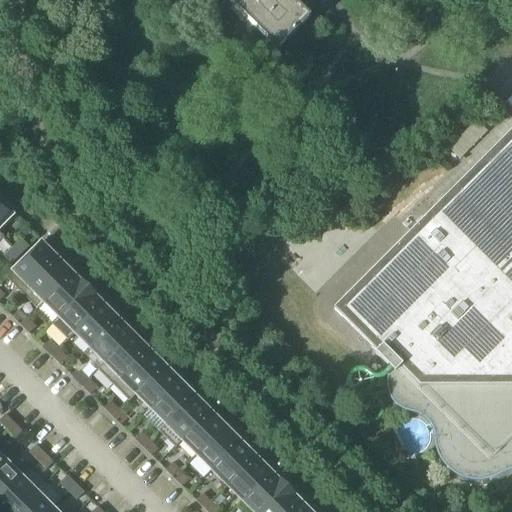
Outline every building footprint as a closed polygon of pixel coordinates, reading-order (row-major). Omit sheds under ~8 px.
[(226,0),(277,50),(309,18),(291,0),(226,0)] [(460,137),(470,148),(492,127),(481,116),(460,137)] [(511,130),(333,309),(376,352),(374,354),(390,369),(388,372),(387,375),(386,378),(385,382),(385,385),(385,388),(385,390),(387,396),(388,397),(389,400),(391,403),(392,405),(395,407),(397,409),(399,411),(402,412),(405,413),(408,414),(414,415),(417,416),(419,417),(422,419),(424,421),(426,423),(428,425),(432,434),(433,439),(433,442),(433,446),(434,450),(435,452),(436,455),(438,459),(439,462),(441,465),(444,468),(446,471),(449,473),(452,475),(455,477),(459,479),(464,481),(468,482),(472,482),(475,483),(479,483),(483,482),(486,481),(489,481),(502,494),(511,483),(511,130)] [(0,227),(12,216),(6,210),(8,208),(0,200),(0,227)] [(21,240),(12,249),(19,256),(28,247),(21,240)] [(20,294),(21,295),(56,260),(40,243),(12,272),(5,279),(20,294)] [(19,256),(12,249),(4,257),(11,264),(19,256)] [(37,311),(44,304),(43,303),(71,275),(56,260),(21,295),(37,311)] [(48,308),(57,318),(58,318),(88,288),(80,280),(78,281),(75,278),(71,275),(43,303),(44,304),(48,308)] [(67,341),(74,335),(73,334),(102,305),(95,299),(97,297),(88,288),(58,318),(57,318),(51,325),(67,341)] [(74,335),(89,349),(117,321),(116,320),(107,310),(102,305),(73,334),(74,335)] [(11,318),(20,326),(27,320),(18,311),(11,318)] [(27,320),(20,326),(28,335),(35,328),(27,320)] [(89,349),(103,364),(104,364),(132,336),(117,321),(89,349)] [(112,386),(148,351),(132,336),(104,364),(103,364),(96,370),(112,386)] [(42,349),(50,357),(57,350),(49,342),(42,349)] [(57,350),(50,357),(59,365),(66,358),(57,350)] [(128,402),(135,396),(134,395),(163,366),(148,351),(112,386),(128,402)] [(135,396),(150,410),(178,382),(163,366),(134,395),(135,396)] [(72,379),(81,388),(88,381),(79,372),(72,379)] [(88,381),(81,388),(89,396),(96,389),(88,381)] [(151,411),(165,425),(165,426),(194,397),(178,382),(150,410),(151,411)] [(175,449),(181,442),(181,441),(209,413),(194,397),(165,426),(165,425),(158,432),(175,449)] [(103,410),(111,418),(118,411),(110,403),(103,410)] [(118,411),(111,418),(120,427),(127,420),(118,411)] [(181,442),(196,457),(224,428),(209,413),(181,441),(181,442)] [(0,420),(0,424),(6,431),(13,424),(5,416),(0,420)] [(13,424),(6,431),(15,440),(22,433),(13,424)] [(196,457),(211,472),(240,443),(224,428),(196,457)] [(134,441),(142,449),(149,442),(140,433),(134,441)] [(149,442),(142,449),(150,457),(157,450),(149,442)] [(226,487),(227,487),(255,459),(241,445),(240,443),(211,472),(226,487)] [(28,453),(37,462),(44,455),(36,446),(28,453)] [(0,498),(21,478),(21,479),(28,472),(11,455),(5,462),(5,463),(0,468),(0,498)] [(44,455),(37,462),(45,470),(52,463),(44,455)] [(227,487),(242,502),(270,474),(255,459),(227,487)] [(164,471),(173,480),(180,473),(171,464),(164,471)] [(180,473),(173,480),(181,488),(188,481),(180,473)] [(245,506),(251,511),(262,511),(287,487),(278,479),(277,480),(274,477),(270,474),(242,502),(245,506)] [(59,484),(68,493),(75,486),(66,477),(59,484)] [(0,498),(0,511),(17,511),(36,493),(21,479),(21,478),(0,498)] [(75,486),(68,493),(76,501),(83,494),(75,486)] [(293,511),(301,504),(294,498),(296,496),(287,487),(262,511),(293,511)] [(17,511),(48,511),(51,509),(36,493),(17,511)] [(195,502),(203,510),(210,503),(202,495),(195,502)] [(210,503),(203,510),(204,511),(218,511),(219,511),(210,503)]
